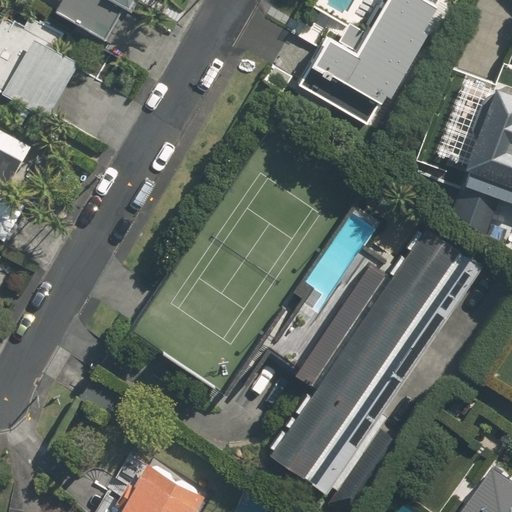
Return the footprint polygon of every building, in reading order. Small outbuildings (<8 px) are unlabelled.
[(59,0),(53,10),(106,42),(131,0),(59,0)] [(337,36),(331,33),(316,63),(384,98),(422,23),(442,32),(453,12),(429,0),(379,0),(364,30),(346,20),(337,36)] [(64,33),(28,12),(22,24),(0,10),(0,87),(48,115),(79,62),(55,48),(64,33)] [(511,89),(496,84),(448,217),(489,232),(502,195),(511,199),(511,89)] [(277,126),(136,326),(221,386),(362,185),(277,126)] [(0,149),(21,161),(31,144),(0,127),(0,149)] [(22,206),(0,193),(0,234),(4,237),(22,206)] [(361,249),(379,222),(353,204),(303,280),(312,286),(274,344),(298,360),(368,254),(361,249)] [(326,489),(483,257),(426,219),(392,270),(373,257),(298,367),(321,382),(273,454),(326,489)] [(151,459),(118,511),(193,511),(206,493),(151,459)] [(511,511),(511,474),(496,464),(465,511),(511,511)] [(269,511),(276,499),(248,485),(234,511),(269,511)]
